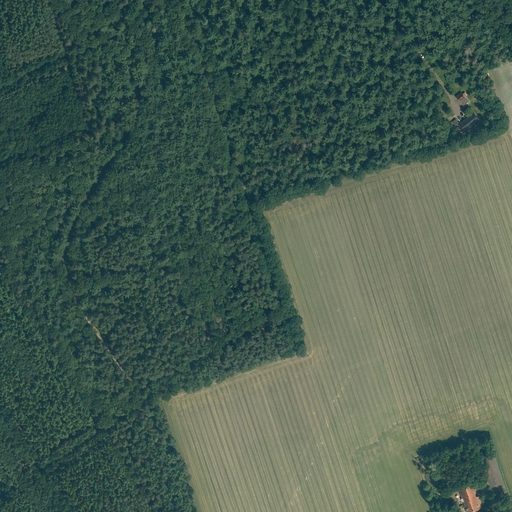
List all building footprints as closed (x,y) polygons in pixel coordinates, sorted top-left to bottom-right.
[(462,92),(456,96),(460,101),(463,106),(468,102),(465,98),(466,97),(465,97),(467,95),(465,92),(463,94),(462,92)] [(479,97),(470,104),(472,106),(479,101),(478,100),(480,99),(479,97)] [(473,113),(462,121),(467,127),(478,119),(473,113)] [(493,496),(506,492),(493,452),(480,456),(493,496)] [(473,482),(458,487),(466,511),(467,511),(481,507),(477,496),(476,497),(475,493),(477,492),(473,482)]
